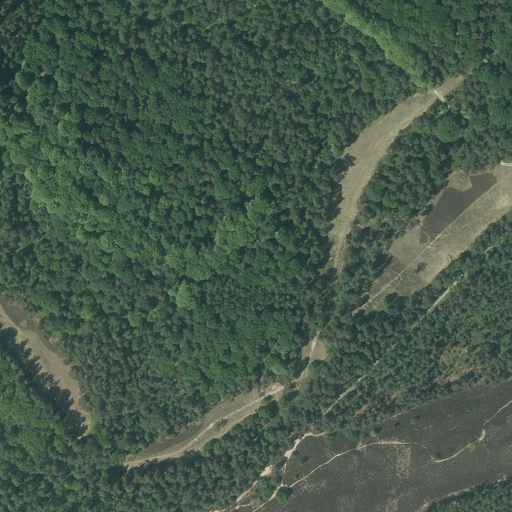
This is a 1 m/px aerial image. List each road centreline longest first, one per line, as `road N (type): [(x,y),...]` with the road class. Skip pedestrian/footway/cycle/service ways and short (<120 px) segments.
road 1 (track): [(0,322),(81,427),(97,468),(178,451),(296,377),(327,307),(365,159),(393,121),(437,94)]
road 2 (track): [(218,511),(511,226)]
road 3 (track): [(328,0),(398,48),(494,160),(511,164)]
road 4 (track): [(321,322),(348,318),(511,172)]
road 5 (track): [(291,441),(275,389),(249,352),(177,313),(169,300)]
